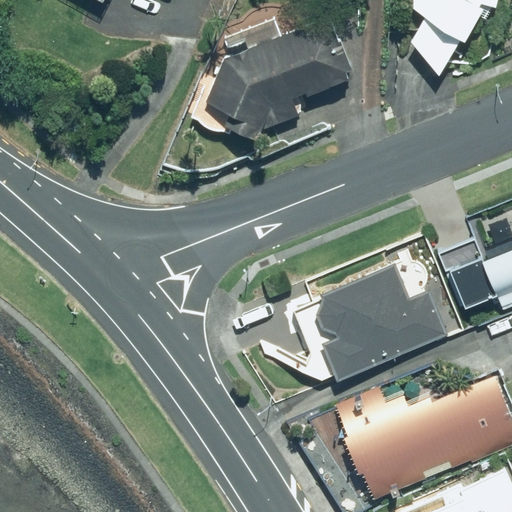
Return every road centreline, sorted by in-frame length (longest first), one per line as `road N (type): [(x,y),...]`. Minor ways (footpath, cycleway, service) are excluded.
road 1 (tertiary): [(109,279),(511,118)]
road 2 (residential): [(109,279),(185,370),(273,511)]
road 3 (tertiary): [(0,183),(109,279)]
